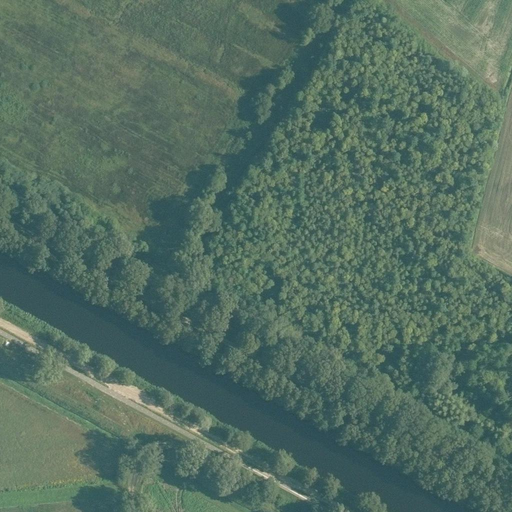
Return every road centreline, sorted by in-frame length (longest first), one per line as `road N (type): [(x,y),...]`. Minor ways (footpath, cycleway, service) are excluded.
road 1 (track): [(0,219),(511,495)]
road 2 (track): [(342,402),(188,291),(187,261),(341,0)]
road 3 (track): [(358,511),(0,316)]
road 4 (track): [(224,452),(214,463),(179,450),(141,455),(131,486),(137,511)]
